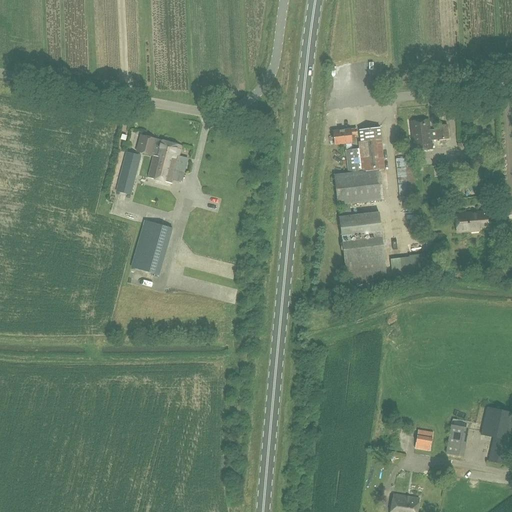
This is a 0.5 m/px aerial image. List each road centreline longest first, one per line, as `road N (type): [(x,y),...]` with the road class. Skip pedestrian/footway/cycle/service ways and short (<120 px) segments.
road 1 (primary): [(315,0),(262,511)]
road 2 (tertiary): [(283,0),(270,76),(223,112),(0,73)]
road 3 (unclassified): [(325,105),(511,84)]
